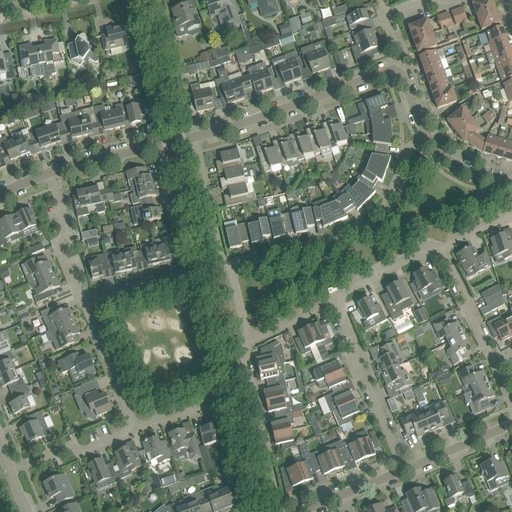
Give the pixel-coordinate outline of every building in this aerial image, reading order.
[(248,44),(250,49),(255,47),(244,15),(238,17),(232,0),(204,0),(211,17),(218,15),(224,31),(241,25),(248,44)] [(246,0),(249,6),(258,3),(263,18),(279,13),(274,0),(246,0)] [(492,0),(484,0),(473,4),(482,30),(501,24),(498,16),(497,16),(493,6),(494,5),(492,0)] [(174,19),(176,27),(174,28),(178,37),(180,38),(187,35),(189,33),(188,29),(201,25),(195,10),(189,12),(186,5),(172,10),(175,19),(174,19)] [(333,10),(336,17),(348,12),(346,6),(333,10)] [(463,8),(457,10),(462,23),(468,21),(463,8)] [(462,23),(457,10),(451,12),(456,25),(462,23)] [(365,11),(356,14),(347,18),(351,31),(363,26),(362,23),(369,20),(365,11)] [(449,13),(443,15),(448,28),(453,26),(449,13)] [(448,28),(443,15),(437,17),(442,30),(448,28)] [(334,18),(322,22),(324,29),(336,25),(334,18)] [(302,27),(299,19),(290,23),(292,31),(294,30),(294,32),(302,30),(301,28),(302,27)] [(437,47),(431,30),(427,21),(409,27),(411,35),(412,35),(416,45),(415,46),(418,53),(437,47)] [(313,26),(315,33),(324,30),(321,23),(313,26)] [(283,27),(282,27),(284,34),(292,31),(289,25),(283,27)] [(111,30),(111,28),(106,29),(108,35),(102,36),(105,51),(121,47),(122,52),(129,51),(128,46),(129,45),(125,31),(126,31),(126,29),(125,29),(124,27),(114,29),(111,30)] [(485,33),(489,44),(506,37),(502,28),(485,33)] [(308,36),(306,29),(298,31),(301,38),(308,36)] [(352,33),(357,46),(376,39),(373,31),(366,33),(364,29),(352,33)] [(75,44),(68,45),(71,60),(80,66),(83,62),(86,64),(90,59),(95,62),(96,62),(97,62),(98,61),(99,60),(99,59),(99,58),(98,57),(90,52),(92,48),(88,45),(87,37),(86,37),(86,36),(85,35),(84,35),(83,34),(82,34),(82,35),(81,35),(80,36),(79,37),(79,38),(79,39),(78,39),(75,44)] [(279,38),(281,45),(289,42),(287,36),(279,38)] [(487,55),(488,55),(509,47),(506,37),(489,44),(483,46),(487,55)] [(338,46),(335,38),(334,38),(328,40),(331,48),(338,46)] [(264,43),(266,50),(280,45),(278,39),(264,43)] [(376,39),(357,46),(360,54),(354,56),(358,66),(363,64),(375,59),(372,51),(379,48),(376,39)] [(39,48),(45,76),(46,83),(47,83),(49,89),(54,88),(52,75),(56,74),(54,64),(63,62),(61,54),(66,53),(64,43),(57,44),(57,40),(48,42),(48,43),(45,44),(45,47),(39,48)] [(255,47),(250,49),(252,55),(261,52),(259,45),(255,47)] [(38,78),(45,76),(39,48),(33,50),(32,46),(29,47),(29,46),(20,48),(23,61),(21,61),(23,70),(31,68),(31,67),(35,66),(38,78)] [(213,48),(214,51),(217,60),(221,59),(229,56),(230,56),(228,48),(220,51),(218,46),(213,48)] [(495,62),(496,63),(511,56),(511,54),(509,47),(488,55),(491,64),(495,62)] [(328,48),(315,53),(322,72),(330,69),(328,61),(332,60),(328,48)] [(252,55),(250,49),(237,54),(238,60),(252,55)] [(470,50),(466,52),(468,58),(472,56),(471,53),(475,52),(475,49),(470,50)] [(419,57),(423,66),(440,60),(436,51),(419,57)] [(198,61),(199,64),(212,60),(209,52),(200,55),(202,59),(198,61)] [(333,55),(337,66),(345,63),(341,52),(333,55)] [(0,75),(6,74),(7,81),(16,79),(13,64),(5,65),(2,53),(0,53),(0,75)] [(322,72),(315,53),(302,57),(306,69),(310,68),(313,75),(322,72)] [(221,59),(224,65),(231,62),(229,56),(221,59)] [(511,56),(496,63),(499,72),(511,67),(511,56)] [(299,58),(287,63),(293,82),(302,79),(300,72),(304,70),(300,61),(299,58)] [(221,59),(217,60),(209,63),(210,69),(216,67),(224,65),(221,59)] [(423,66),(426,75),(443,69),(440,60),(423,66)] [(210,69),(209,63),(209,62),(201,65),(203,71),(210,69)] [(265,63),(256,66),(265,92),(274,89),(271,82),(275,80),(271,69),(267,70),(265,63)] [(293,82),(287,63),(274,68),(278,79),(282,78),(285,85),(293,82)] [(198,65),(189,67),(180,69),(181,75),(190,74),(191,76),(197,74),(196,69),(199,68),(198,65)] [(246,78),(244,78),(248,90),(250,89),(254,88),(256,95),(265,92),(256,66),(248,70),(250,76),(246,78)] [(511,67),(499,72),(503,82),(511,78),(511,67)] [(18,69),(20,79),(27,78),(26,73),(22,73),(21,68),(18,69)] [(426,75),(429,83),(446,77),(443,69),(426,75)] [(241,73),(228,78),(230,83),(237,102),(246,99),(243,92),(247,90),(248,90),(244,78),(243,79),(241,73)] [(142,81),(141,75),(129,77),(130,83),(142,81)] [(230,83),(228,78),(228,77),(215,82),(217,88),(222,99),(226,98),(228,105),(237,102),(230,83)] [(429,83),(432,92),(454,84),(452,78),(447,80),(446,77),(429,83)] [(99,87),(100,92),(102,94),(105,95),(107,96),(106,90),(107,90),(105,82),(100,83),(99,87)] [(213,83),(200,85),(201,92),(206,111),(215,109),(213,102),(217,101),(215,89),(213,83)] [(434,96),(436,100),(454,93),(452,89),(455,88),(454,84),(432,92),(433,96),(434,96)] [(201,92),(200,85),(199,85),(191,87),(193,94),(188,95),(191,107),(195,106),(197,113),(206,111),(201,92)] [(22,93),(12,95),(15,110),(25,107),(22,93)] [(454,93),(436,100),(436,101),(435,101),(438,109),(457,102),(454,93)] [(364,116),(365,122),(385,115),(384,109),(388,108),(383,96),(365,103),(369,114),(364,116)] [(75,105),(74,98),(65,100),(67,107),(75,105)] [(64,100),(56,102),(58,110),(61,109),(60,105),(64,101),(64,100)] [(125,102),(126,104),(131,126),(147,122),(147,124),(148,124),(143,104),(132,107),(131,101),(125,102)] [(116,111),(111,112),(115,129),(125,127),(126,129),(131,128),(131,126),(126,104),(115,106),(116,111)] [(105,106),(94,108),(100,136),(106,134),(105,132),(115,129),(111,112),(110,107),(105,108),(105,106)] [(82,112),(78,113),(79,119),(83,137),(93,135),(93,137),(100,136),(94,108),(93,108),(82,111),(82,112)] [(453,127),(457,131),(471,120),(463,109),(447,121),(452,128),(453,127)] [(487,114),(490,117),(493,121),(496,118),(491,111),(487,114)] [(62,123),(68,143),(74,142),(73,139),(83,137),(79,119),(78,113),(77,113),(60,117),(62,123)] [(368,135),(373,135),(392,134),(391,121),(387,122),(385,115),(365,122),(367,128),(368,135)] [(466,142),(475,135),(480,131),(471,120),(457,131),(460,136),(459,137),(464,143),(466,142)] [(322,125),(324,130),(331,150),(338,147),(337,145),(347,141),(341,124),(335,127),(333,121),(322,125)] [(62,123),(45,129),(51,146),(61,143),(61,145),(68,143),(62,123)] [(306,131),(308,136),(314,153),(315,156),(321,153),(322,157),(332,153),(331,150),(324,130),(318,132),(316,127),(306,131)] [(18,139),(13,141),(20,157),(30,154),(31,156),(37,154),(29,134),(27,129),(21,132),(22,132),(17,134),(18,139)] [(35,132),(29,134),(37,154),(42,151),(42,149),(51,146),(45,129),(35,132)] [(289,136),(290,138),(291,142),(298,162),(305,159),(304,157),(314,153),(308,136),(302,138),(300,133),(289,136)] [(376,144),(375,150),(388,152),(389,147),(393,146),(392,134),(373,135),(373,144),(376,144)] [(466,142),(483,153),(486,142),(475,135),(466,142)] [(483,153),(493,156),(498,139),(488,136),(486,142),(483,153)] [(0,145),(2,152),(0,153),(6,166),(11,164),(11,162),(20,157),(13,141),(8,143),(6,137),(0,139),(0,145)] [(273,142),(275,148),(282,167),(290,165),(291,168),(299,165),(298,162),(291,142),(290,138),(284,140),(283,139),(273,142)] [(493,156),(503,159),(508,142),(498,139),(493,156)] [(511,143),(508,142),(503,159),(511,162),(511,143)] [(282,167),(275,148),(269,150),(267,145),(256,148),(265,173),(272,171),(274,173),(281,170),(282,167)] [(218,173),(224,172),(245,167),(243,160),(240,161),(238,150),(220,154),(222,161),(216,163),(218,173)] [(371,156),(368,164),(386,171),(391,158),(387,158),(388,152),(375,150),(374,156),(371,156)] [(347,168),(351,169),(354,162),(347,158),(343,166),(344,166),(347,168)] [(365,172),(362,177),(375,186),(378,181),(382,183),(386,171),(368,164),(365,172)] [(222,190),(228,189),(248,184),(247,179),(251,178),(248,166),(245,167),(224,172),(226,178),(220,180),(222,190)] [(132,190),(133,191),(153,186),(151,176),(153,176),(153,175),(139,178),(138,172),(127,175),(131,191),(132,190)] [(359,182),(353,189),(367,202),(376,193),(372,191),(375,186),(362,177),(360,176),(356,180),(359,182)] [(248,184),(228,189),(230,195),(224,197),(226,208),(252,202),(256,200),(252,184),(248,184)] [(97,188),(87,190),(92,211),(96,210),(96,212),(98,214),(104,212),(106,210),(104,203),(108,202),(105,190),(99,192),(97,186),(97,188)] [(141,203),(141,206),(153,204),(152,198),(159,196),(158,190),(155,191),(153,186),(133,191),(133,195),(130,195),(133,205),(141,203)] [(112,189),(105,190),(108,202),(114,201),(112,189)] [(344,190),(338,194),(350,212),(355,208),(358,212),(367,202),(353,189),(347,195),(344,190)] [(92,211),(87,190),(77,193),(77,191),(76,191),(78,196),(73,197),(77,218),(89,215),(89,212),(92,211)] [(294,192),(286,194),(288,201),(295,199),(294,192)] [(336,202),(328,206),(336,223),(348,218),(345,215),(350,212),(338,194),(333,198),(336,202)] [(264,199),(258,200),(259,208),(266,207),(264,199)] [(153,204),(141,206),(131,209),(135,226),(161,220),(160,214),(163,214),(162,208),(154,210),(153,204)] [(336,223),(328,206),(320,209),(318,209),(313,210),(314,213),(317,226),(323,225),(324,228),(336,223)] [(31,208),(14,215),(21,233),(38,226),(31,208)] [(291,216),(294,225),(296,235),(308,232),(307,228),(315,226),(311,209),(302,211),(303,213),(291,216)] [(269,221),(272,230),(274,240),(286,237),(285,233),(293,231),(291,222),(289,214),(280,216),(281,218),(269,221)] [(0,229),(1,231),(0,231),(0,244),(1,247),(24,238),(21,233),(14,215),(0,221),(0,229)] [(248,226),(250,235),(252,245),(264,242),(263,238),(271,236),(267,219),(258,221),(259,223),(248,226)] [(224,224),(230,250),(242,247),(241,243),(249,241),(245,224),(236,226),(235,222),(224,224)] [(123,230),(121,224),(120,224),(114,225),(116,232),(122,231),(123,230)] [(97,230),(85,233),(86,240),(87,240),(92,239),(98,237),(97,230)] [(504,235),(498,237),(498,236),(492,238),(492,239),(491,239),(493,247),(491,248),(494,257),(503,254),(505,260),(511,257),(511,241),(507,243),(504,235)] [(103,236),(101,239),(102,242),(105,244),(108,244),(110,241),(109,238),(107,236),(103,236)] [(177,262),(171,237),(154,241),(155,243),(160,264),(170,262),(170,264),(177,262)] [(141,251),(139,252),(143,270),(150,268),(150,266),(160,264),(155,243),(140,247),(141,251)] [(28,250),(31,256),(45,250),(42,244),(28,250)] [(472,247),(463,252),(462,251),(458,253),(459,254),(457,255),(465,272),(473,268),(476,274),(491,266),(489,261),(486,251),(478,255),(476,251),(474,252),(472,247)] [(136,248),(121,251),(126,272),(136,269),(137,271),(143,270),(139,252),(137,252),(136,248)] [(105,255),(106,259),(107,266),(110,277),(117,276),(116,274),(126,272),(121,251),(105,255)] [(106,259),(105,255),(99,256),(88,259),(93,280),(103,277),(103,279),(110,277),(107,266),(106,259)] [(35,275),(38,281),(53,275),(51,269),(52,268),(49,261),(40,265),(38,259),(28,263),(21,266),(24,273),(28,271),(30,277),(35,275)] [(10,275),(7,267),(1,270),(4,278),(10,275)] [(419,291),(419,293),(418,293),(423,302),(444,291),(442,289),(443,288),(434,272),(428,275),(425,269),(414,275),(417,281),(414,283),(419,291)] [(53,275),(38,281),(41,288),(35,290),(38,296),(34,297),(37,304),(45,300),(42,294),(60,287),(57,280),(56,281),(53,275)] [(413,306),(406,291),(401,282),(387,289),(393,301),(385,305),(390,314),(393,321),(404,316),(402,312),(413,306)] [(484,301),(496,294),(502,292),(498,285),(481,294),(484,301)] [(484,301),(488,307),(499,300),(496,294),(484,301)] [(387,320),(386,317),(381,308),(376,311),(369,298),(358,304),(360,308),(357,310),(364,319),(365,318),(367,321),(373,318),(377,326),(386,321),(387,320)] [(499,300),(488,307),(491,312),(503,306),(499,300)] [(13,306),(6,309),(9,317),(16,314),(13,306)] [(17,310),(19,316),(28,312),(26,307),(17,310)] [(46,333),(73,322),(71,316),(72,315),(69,309),(51,316),(49,310),(41,313),(49,332),(46,333)] [(428,321),(422,309),(414,313),(420,325),(428,321)] [(501,317),(504,321),(511,337),(511,316),(510,318),(508,313),(506,313),(501,315),(501,317)] [(20,318),(22,324),(31,320),(29,314),(20,318)] [(511,337),(504,321),(501,317),(487,324),(493,336),(498,334),(502,342),(511,337)] [(445,337),(448,343),(464,335),(458,322),(451,326),(447,318),(433,325),(440,340),(445,337)] [(73,322),(46,333),(50,343),(53,342),(57,351),(77,343),(74,337),(80,334),(77,327),(76,328),(73,322)] [(315,345),(323,362),(330,359),(325,347),(333,344),(331,339),(326,327),(323,322),(308,328),(315,345)] [(330,325),(326,327),(331,339),(335,337),(330,325)] [(310,347),(315,345),(308,328),(298,333),(300,338),(295,340),(302,356),(312,351),(310,347)] [(423,333),(421,328),(413,332),(416,337),(423,333)] [(283,335),(286,341),(291,338),(289,333),(283,335)] [(19,338),(22,344),(28,342),(25,335),(19,338)] [(464,335),(448,343),(451,349),(447,352),(454,366),(459,363),(468,359),(464,351),(471,347),(464,335)] [(0,355),(11,351),(7,341),(3,343),(0,336),(0,355)] [(405,341),(403,336),(396,339),(399,344),(405,341)] [(256,359),(259,370),(276,366),(280,365),(278,355),(279,355),(279,354),(281,354),(281,353),(282,352),(282,350),(282,349),(282,347),(281,346),(278,342),(261,350),(260,350),(262,358),(256,359)] [(381,373),(382,374),(398,367),(396,361),(401,358),(394,344),(380,350),(384,358),(376,361),(379,367),(377,368),(380,374),(381,373)] [(0,377),(15,371),(11,362),(15,360),(11,351),(0,355),(0,377)] [(86,372),(88,377),(96,373),(92,363),(94,362),(92,357),(90,357),(89,356),(78,360),(76,355),(58,362),(63,374),(76,368),(79,375),(86,372)] [(313,374),(317,383),(342,372),(338,362),(332,364),(330,359),(323,362),(314,366),(316,370),(314,371),(313,374)] [(266,379),(268,385),(278,383),(285,381),(283,375),(279,376),(276,366),(259,370),(261,381),(266,379)] [(470,385),(473,391),(489,384),(484,372),(477,375),(473,366),(464,370),(459,373),(465,387),(470,385)] [(398,367),(382,374),(387,386),(394,383),(398,392),(407,388),(412,385),(406,371),(401,373),(398,367)] [(437,378),(443,375),(440,369),(434,372),(437,378)] [(8,386),(12,394),(28,387),(28,386),(26,387),(22,378),(18,380),(15,371),(0,377),(0,381),(3,388),(8,386)] [(331,389),(334,394),(343,390),(341,385),(346,382),(342,372),(317,383),(319,389),(322,390),(328,387),(329,389),(331,389)] [(451,384),(449,376),(438,379),(441,386),(451,384)] [(264,392),(266,402),(291,397),(289,390),(287,390),(285,381),(278,383),(268,385),(269,391),(264,392)] [(489,384),(473,391),(475,397),(470,400),(477,414),(491,408),(488,400),(495,397),(489,384)] [(74,390),(76,396),(79,405),(87,402),(90,409),(86,411),(88,416),(88,418),(95,421),(97,416),(97,417),(112,411),(106,395),(100,397),(98,392),(90,395),(86,385),(74,390)] [(28,387),(12,394),(15,402),(10,405),(14,415),(30,408),(35,406),(36,404),(28,387)] [(51,390),(54,397),(61,394),(58,387),(51,390)] [(416,396),(421,394),(419,388),(413,390),(416,396)] [(331,413),(333,412),(338,410),(355,403),(351,393),(345,395),(343,390),(334,394),(328,396),(330,401),(326,403),(331,413)] [(274,412),(275,417),(292,414),(291,408),(294,407),(291,397),(266,402),(269,413),(274,412)] [(393,398),(387,401),(391,409),(396,406),(393,398)] [(421,411),(424,416),(431,433),(443,428),(440,420),(449,417),(445,408),(442,402),(428,409),(426,405),(419,408),(421,411)] [(355,403),(338,410),(333,412),(340,427),(347,424),(356,420),(354,415),(359,413),(355,403)] [(41,413),(36,415),(27,419),(29,425),(20,429),(23,437),(25,436),(29,444),(44,437),(46,437),(50,435),(51,433),(50,430),(48,429),(41,413)] [(310,422),(316,419),(314,413),(307,415),(310,422)] [(271,424),(274,435),(291,431),(290,425),(295,424),(292,414),(275,417),(277,423),(271,424)] [(431,433),(424,416),(418,419),(415,414),(400,420),(407,435),(415,431),(418,439),(431,433)] [(458,425),(464,423),(461,417),(455,419),(458,425)] [(198,447),(201,457),(205,468),(204,468),(206,474),(216,470),(214,459),(211,460),(207,446),(221,442),(219,433),(224,431),(221,419),(211,421),(211,424),(207,425),(207,427),(200,428),(204,446),(198,447)] [(316,420),(310,422),(316,436),(322,433),(316,420)] [(194,460),(201,457),(198,447),(198,445),(194,433),(186,436),(184,430),(169,434),(173,448),(169,449),(172,457),(176,456),(179,458),(190,454),(192,458),(194,460)] [(291,431),(274,435),(276,446),(282,444),(283,451),(293,447),(292,442),(294,442),(291,431)] [(356,435),(359,442),(365,459),(376,455),(373,450),(382,447),(378,437),(370,440),(366,431),(356,435)] [(172,457),(169,449),(166,441),(160,444),(158,438),(147,442),(147,441),(145,442),(143,443),(145,450),(146,452),(147,455),(149,462),(157,460),(159,465),(172,460),(172,457)] [(325,448),(328,455),(334,471),(345,467),(343,462),(348,460),(342,445),(340,441),(325,448)] [(350,442),(342,445),(348,460),(353,458),(355,463),(365,459),(359,442),(354,444),(350,442)] [(305,463),(312,460),(310,455),(307,446),(299,449),(305,463)] [(118,466),(120,471),(128,468),(129,472),(142,467),(136,452),(130,454),(128,449),(116,454),(119,463),(117,463),(118,466)] [(310,455),(312,460),(317,472),(322,470),(324,475),(334,471),(328,455),(323,457),(318,452),(310,455)] [(90,469),(92,474),(94,477),(97,485),(106,480),(109,486),(119,482),(116,473),(113,468),(107,470),(102,459),(88,465),(90,469)] [(494,460),(490,462),(480,466),(487,483),(491,492),(498,489),(496,482),(508,477),(502,462),(496,465),(494,460)] [(307,463),(297,467),(303,484),(314,480),(307,463)] [(303,484),(297,467),(292,469),(288,466),(280,469),(284,485),(291,482),(293,488),(303,484)] [(184,474),(178,476),(180,483),(186,481),(184,474)] [(64,475),(60,477),(44,484),(50,499),(56,496),(59,504),(74,497),(64,475)] [(151,482),(151,483),(155,491),(166,487),(163,479),(159,481),(156,475),(149,478),(151,482)] [(196,478),(198,484),(206,482),(205,475),(196,478)] [(444,482),(451,498),(444,501),(448,509),(455,506),(457,501),(455,497),(463,494),(464,497),(469,499),(476,496),(473,491),(469,481),(462,484),(459,483),(456,476),(454,477),(453,477),(452,476),(451,476),(450,476),(449,477),(448,477),(447,478),(447,479),(446,481),(444,482)] [(180,483),(178,484),(181,491),(196,485),(194,479),(186,481),(180,483)] [(155,491),(151,483),(151,482),(141,486),(144,495),(155,491)] [(227,487),(216,489),(225,511),(230,511),(231,511),(230,508),(235,506),(234,503),(240,501),(236,486),(228,489),(227,487)] [(91,493),(88,487),(82,490),(85,496),(91,493)] [(215,487),(200,492),(202,500),(207,511),(211,511),(213,511),(225,511),(216,489),(215,487)] [(418,490),(406,495),(410,504),(413,511),(430,511),(438,509),(440,508),(436,499),(432,489),(424,493),(420,495),(418,490)] [(183,499),(184,501),(188,511),(207,511),(202,500),(200,492),(183,499)] [(168,511),(188,511),(184,501),(179,503),(181,508),(177,510),(175,504),(166,508),(168,511)]
